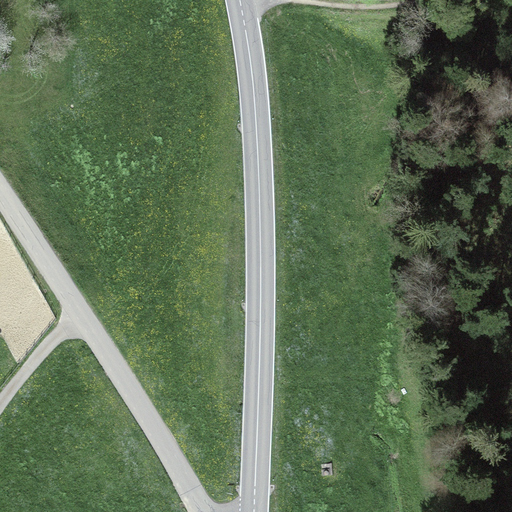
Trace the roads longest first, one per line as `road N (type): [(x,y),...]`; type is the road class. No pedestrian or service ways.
road 1 (secondary): [(252,511),(259,192),(239,0)]
road 2 (unclassified): [(0,187),(203,511)]
